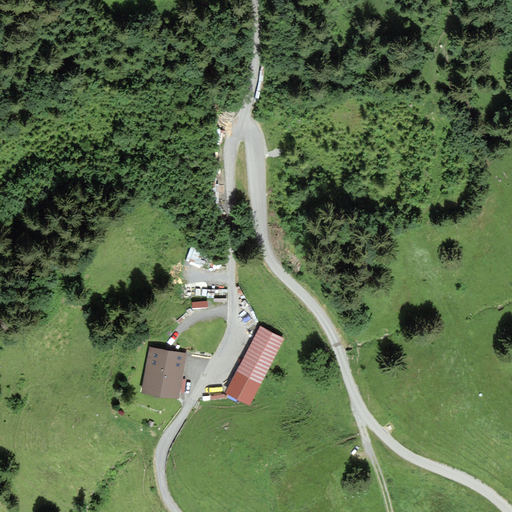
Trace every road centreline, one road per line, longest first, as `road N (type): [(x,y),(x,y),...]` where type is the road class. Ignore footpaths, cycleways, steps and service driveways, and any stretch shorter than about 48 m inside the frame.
road 1 (unclassified): [(244,128),(253,140),(266,252),(323,320),(366,419),(411,457),(475,485),(508,511)]
road 2 (unclassified): [(177,511),(161,481),(161,454),(234,328),(229,160),(232,139),(244,128)]
road 3 (unclassified): [(256,0),(244,128)]
